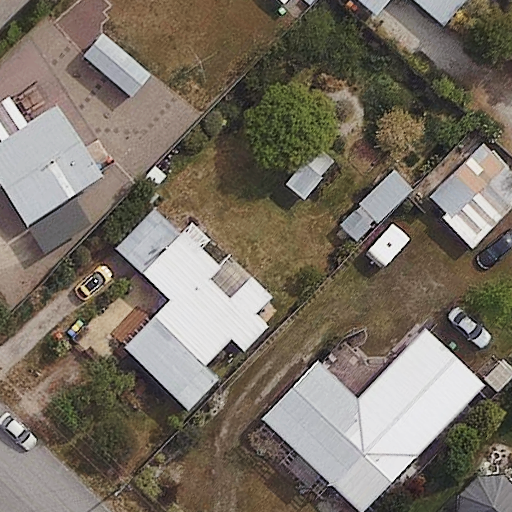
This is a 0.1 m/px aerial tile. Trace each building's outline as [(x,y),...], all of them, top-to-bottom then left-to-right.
[(306,0),(271,0),(291,18),(306,0)] [(360,0),(379,15),(391,0),(408,0),(440,26),(461,0),(360,0)] [(107,38),(84,65),(142,116),(165,89),(107,38)] [(56,106),(0,141),(0,187),(27,229),(104,180),(56,106)] [(511,168),(471,132),(413,195),(470,248),(511,202),(511,168)] [(289,181),(309,201),(344,166),(325,146),(289,181)] [(156,206),(113,252),(165,299),(120,348),(184,406),(271,310),(156,206)] [(315,361),(259,419),(355,511),(361,511),(482,388),(424,332),(357,401),(315,361)] [(460,511),(511,511),(511,480),(506,475),(479,475),(460,495),(460,511)]
